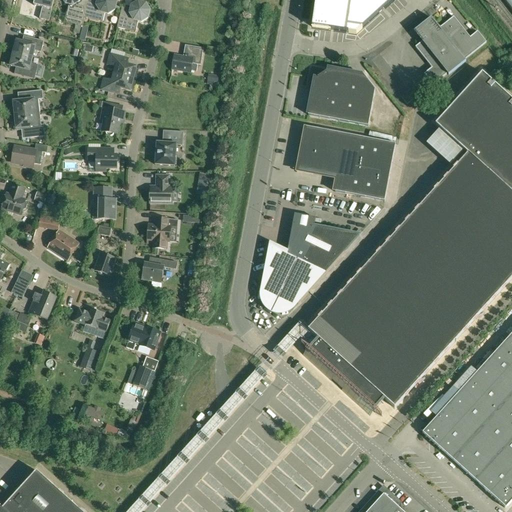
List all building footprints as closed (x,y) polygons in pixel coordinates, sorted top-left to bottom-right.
[(51,10),(53,0),(34,0),(33,5),(42,8),(40,19),(49,21),(51,10)] [(82,27),(84,18),(88,0),(62,0),(65,4),(68,5),(64,22),(82,27)] [(102,22),(104,14),(108,14),(114,10),(116,3),(114,0),(97,0),(97,1),(91,0),(88,0),(84,18),(102,22)] [(316,0),(312,25),(350,29),(383,0),(316,0)] [(131,6),(130,10),(122,7),(117,28),(135,32),(138,22),(141,22),(148,18),(150,11),(146,4),(138,2),(131,6)] [(422,41),(415,47),(431,68),(424,74),(433,85),(448,73),(448,74),(448,75),(465,61),(464,61),(463,60),(486,42),(477,31),(470,37),(453,17),(438,29),(430,19),(431,18),(413,31),(414,32),(415,31),(422,41)] [(82,30),(79,40),(85,42),(88,31),(82,30)] [(13,47),(12,52),(32,57),(34,51),(41,53),(44,42),(32,39),(31,45),(17,41),(16,46),(13,47)] [(84,52),(92,54),(93,47),(85,45),(84,52)] [(171,74),(172,70),(190,73),(192,64),(200,65),(203,49),(185,45),(183,57),(174,56),(171,74)] [(23,77),(34,79),(38,65),(30,63),(32,57),(12,52),(11,58),(12,60),(10,66),(24,70),(23,77)] [(115,67),(113,74),(133,79),(134,77),(136,78),(138,70),(136,69),(136,67),(124,64),(125,58),(110,54),(107,65),(115,67)] [(308,115),(368,127),(375,90),(364,76),(328,69),(315,79),(308,115)] [(511,99),(482,73),(435,124),(449,137),(445,141),(450,146),(455,142),(467,153),(308,330),(317,338),(302,355),(369,416),(385,399),(394,408),(511,277),(511,99)] [(103,79),(101,90),(116,94),(117,88),(130,91),(131,89),(132,90),(134,82),(133,81),(133,79),(113,74),(111,81),(103,79)] [(14,108),(15,115),(39,113),(38,100),(43,99),(42,91),(26,93),(27,98),(11,100),(12,109),(14,108)] [(101,108),(103,109),(102,116),(105,116),(102,132),(105,133),(106,135),(108,136),(110,137),(112,136),(113,134),(117,135),(120,119),(123,120),(124,112),(113,110),(114,104),(102,102),(101,108)] [(41,126),(39,113),(15,115),(15,122),(13,123),(14,131),(28,129),(29,131),(30,138),(45,137),(43,125),(41,126)] [(298,170),(317,174),(342,179),(339,192),(335,191),(335,192),(384,201),(395,144),(306,127),(306,128),(300,161),(299,161),(298,170)] [(155,166),(175,167),(175,165),(176,165),(177,158),(176,158),(177,145),(183,146),(184,133),(163,131),(163,143),(156,142),(155,166)] [(12,163),(14,163),(15,165),(21,166),(22,165),(24,165),(24,167),(33,169),(33,164),(40,165),(42,153),(47,153),(48,147),(36,145),(35,151),(14,147),(12,163)] [(63,150),(66,156),(73,153),(70,147),(63,150)] [(117,156),(114,156),(114,149),(88,148),(87,160),(96,160),(96,172),(106,172),(106,169),(116,169),(117,156)] [(208,175),(200,174),(198,181),(207,183),(208,175)] [(149,187),(149,203),(172,203),(172,188),(168,188),(168,176),(157,176),(157,183),(158,183),(158,187),(149,187)] [(21,199),(25,189),(13,185),(9,195),(6,194),(1,209),(21,215),(23,209),(24,210),(25,209),(27,205),(26,203),(25,202),(25,201),(21,199)] [(93,219),(115,220),(116,205),(113,205),(113,200),(108,200),(109,188),(94,188),(93,219)] [(38,190),(34,201),(44,204),(48,194),(38,190)] [(48,194),(45,204),(53,206),(56,197),(48,194)] [(277,249),(272,247),(263,293),(263,298),(265,303),(269,307),(272,309),(276,311),(282,311),(287,309),(291,306),(294,302),(298,304),(344,252),(341,251),(353,236),(313,229),(314,223),(321,224),(322,219),(294,214),(287,254),(282,252),(281,248),(277,249)] [(41,216),(39,227),(58,231),(61,220),(41,216)] [(154,218),(154,225),(148,225),(147,243),(148,243),(148,240),(153,241),(152,249),(167,250),(168,242),(169,242),(170,227),(177,227),(178,220),(154,218)] [(97,234),(109,237),(111,229),(99,226),(97,234)] [(79,244),(59,231),(48,248),(68,262),(79,244)] [(0,282),(4,274),(5,274),(9,266),(0,261),(0,260),(2,255),(0,254),(0,282)] [(95,271),(98,272),(98,273),(99,275),(102,276),(104,275),(104,274),(110,276),(116,259),(101,254),(95,271)] [(142,280),(152,281),(151,286),(160,287),(163,268),(176,270),(177,263),(159,259),(157,266),(144,264),(142,280)] [(195,278),(185,277),(184,286),(193,287),(195,278)] [(28,285),(18,280),(11,293),(22,298),(28,285)] [(47,321),(57,298),(38,291),(35,300),(29,314),(47,321)] [(0,314),(0,322),(3,324),(10,310),(3,307),(0,314)] [(14,329),(20,315),(20,314),(10,310),(3,324),(14,329)] [(90,314),(80,311),(75,322),(86,326),(83,333),(104,340),(110,322),(102,319),(103,315),(91,310),(90,314)] [(20,314),(20,315),(14,329),(26,334),(32,319),(20,314)] [(160,334),(145,329),(134,326),(126,348),(133,351),(136,344),(139,346),(154,351),(160,334)] [(511,334),(423,433),(506,508),(511,501),(511,334)] [(86,369),(87,368),(87,367),(92,368),(98,352),(93,350),(96,343),(90,340),(83,361),(76,359),(74,365),(75,365),(74,366),(77,367),(77,366),(80,367),(80,368),(83,369),(83,368),(86,369)] [(140,367),(133,385),(131,391),(142,395),(151,371),(140,367)] [(86,415),(103,422),(106,413),(101,411),(102,409),(95,406),(94,409),(90,407),(86,415)] [(81,511),(37,471),(3,509),(6,511),(81,511)] [(382,491),(363,511),(402,511),(397,507),(400,505),(385,491),(382,491)]
